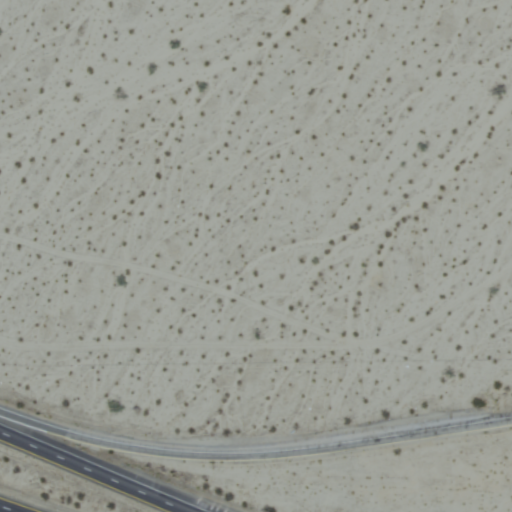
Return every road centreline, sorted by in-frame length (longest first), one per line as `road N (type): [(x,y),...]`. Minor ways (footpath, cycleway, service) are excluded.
road 1 (motorway): [(511,415),(207,452),(141,446),(0,405)]
road 2 (motorway): [(222,511),(0,422)]
